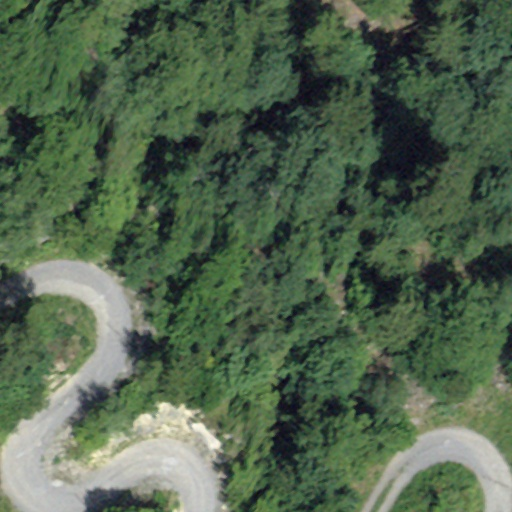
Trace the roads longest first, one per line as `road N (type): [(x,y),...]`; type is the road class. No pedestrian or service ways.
road 1 (track): [(0,288),(65,276),(133,314),(126,352),(32,459),(52,508),(129,475),(202,469),(202,511)]
road 2 (track): [(375,511),(381,493),(451,437),(495,436),(502,511)]
